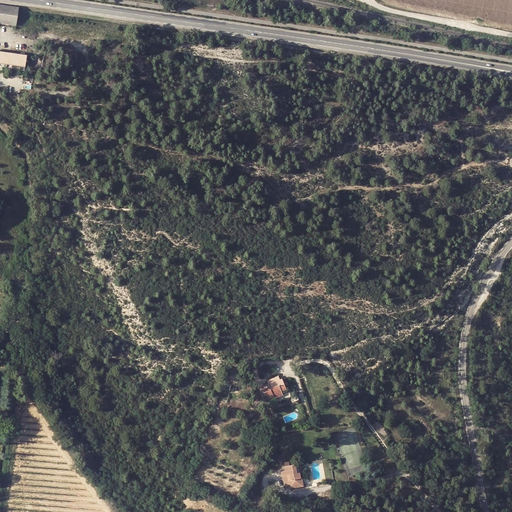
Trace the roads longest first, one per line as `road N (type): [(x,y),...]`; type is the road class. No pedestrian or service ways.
road 1 (secondary): [(38,0),(474,65)]
road 2 (tertiary): [(511,239),(485,276),(463,334),(464,400),(484,511)]
road 3 (track): [(33,405),(106,511)]
